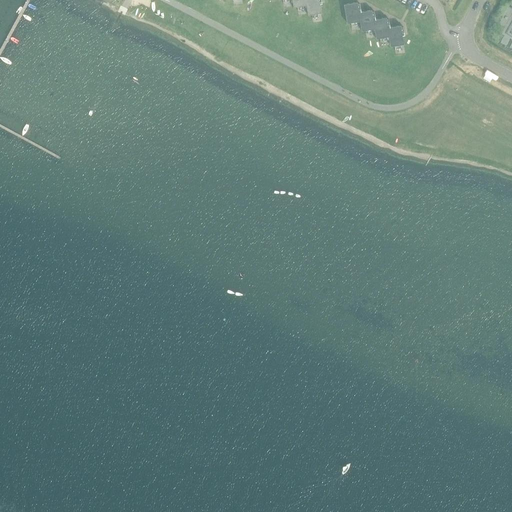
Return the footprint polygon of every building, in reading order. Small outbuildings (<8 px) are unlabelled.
[(305,0),(306,5),(308,15),(321,13),(318,0),(305,0)] [(360,21),(359,12),(357,2),(343,4),(347,23),(360,21)] [(374,29),(373,20),(371,10),(359,12),(360,21),(361,31),(374,29)] [(389,37),(388,28),(386,18),(373,20),(374,29),(376,39),(389,37)] [(388,28),(389,37),(390,47),(404,44),(400,25),(388,28)]
